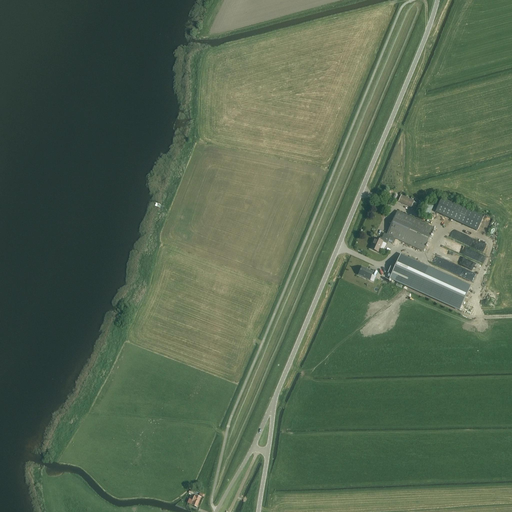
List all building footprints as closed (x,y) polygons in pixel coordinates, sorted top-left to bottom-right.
[(398,202),(411,207),(414,201),(401,195),(398,202)] [(441,198),(435,212),(445,216),(451,203),(441,198)] [(378,252),(383,242),(387,244),(390,236),(423,251),(434,227),(397,211),(387,234),(384,233),(382,238),(380,237),(379,240),(375,238),(371,249),(378,252)] [(469,246),(471,241),(455,237),(455,238),(452,237),(452,236),(445,234),(443,241),(451,243),(452,242),(469,246)] [(479,238),(477,242),(491,248),(493,243),(479,238)] [(388,273),(392,275),(390,278),(459,310),(470,287),(401,255),(397,263),(393,262),(388,273)] [(360,271),(358,275),(364,278),(370,280),(371,277),(372,275),(374,275),(376,276),(377,274),(378,272),(376,271),(374,270),(373,271),(373,272),(367,270),(362,267),(360,271)] [(511,319),(481,321),(481,327),(511,326),(511,319)] [(192,505),(197,507),(201,497),(196,495),(192,505)]
